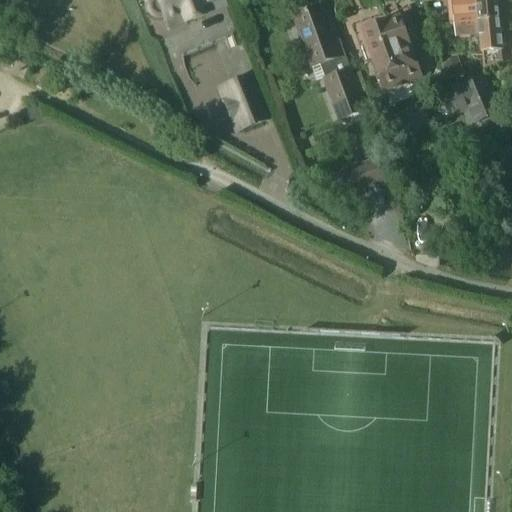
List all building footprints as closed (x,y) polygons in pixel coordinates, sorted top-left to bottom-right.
[(163,18),(165,25),(180,19),(184,28),(207,18),(204,10),(219,4),(217,0),(153,0),(152,1),(149,4),(148,8),(149,12),(152,16),(154,18),(159,19),(163,18)] [(448,0),(451,23),(456,23),(456,26),(498,21),(496,4),(498,4),(497,0),(448,0)] [(324,8),(295,18),(304,44),(314,70),(326,66),(331,79),(352,72),(341,42),(337,44),(333,33),(324,8)] [(498,21),(456,26),(457,38),(480,35),(482,54),(503,52),(502,37),(500,37),(498,21)] [(421,79),(420,74),(423,70),(419,58),(413,56),(401,22),(392,25),(391,23),(364,33),(377,71),(375,74),(377,81),(381,82),(385,92),(421,79)] [(466,75),(459,59),(442,67),(449,82),(466,75)] [(352,72),(331,79),(327,81),(342,123),(367,113),(352,72)] [(491,122),(490,120),(499,116),(484,79),(462,88),(460,83),(445,89),(455,113),(469,107),(477,125),(481,124),(482,126),(491,122)] [(238,136),(267,124),(250,81),(221,93),(226,107),(225,107),(231,122),(232,122),(238,136)] [(380,161),(361,167),(368,190),(387,184),(380,161)] [(508,199),(501,185),(486,193),(494,207),(508,199)] [(483,242),(480,258),(503,263),(506,247),(483,242)]
